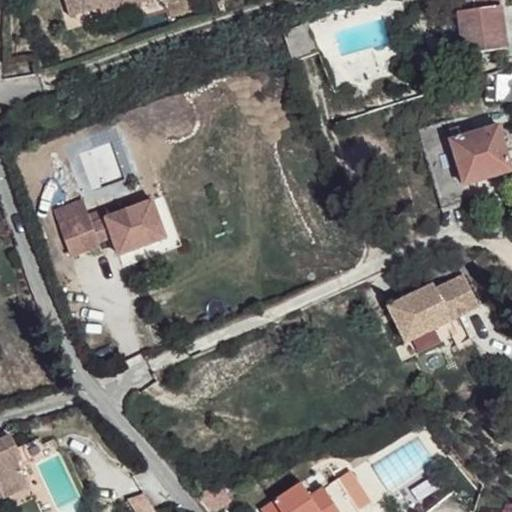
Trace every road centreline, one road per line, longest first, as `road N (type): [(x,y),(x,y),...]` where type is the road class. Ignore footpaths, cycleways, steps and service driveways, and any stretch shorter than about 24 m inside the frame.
road 1 (unclassified): [(97,392),(460,233)]
road 2 (unknown): [(0,97),(217,19),(295,0)]
road 3 (unclassified): [(97,392),(39,293),(0,158)]
road 4 (unclassified): [(196,511),(97,392)]
